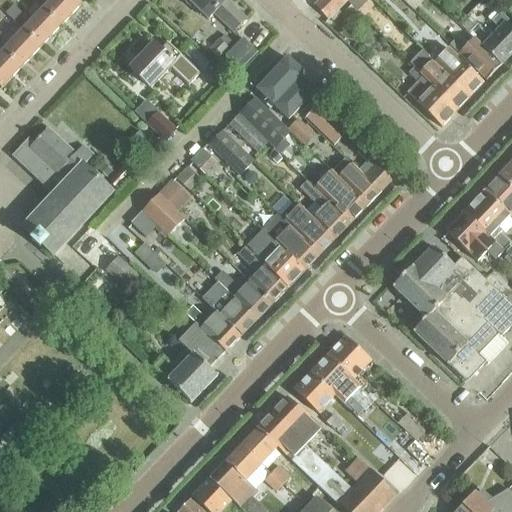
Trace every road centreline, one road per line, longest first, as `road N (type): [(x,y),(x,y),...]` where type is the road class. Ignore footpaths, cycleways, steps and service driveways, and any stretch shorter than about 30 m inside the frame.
road 1 (tertiary): [(124,511),(332,297)]
road 2 (residential): [(451,171),(272,0)]
road 3 (residential): [(472,432),(332,297)]
road 4 (residential): [(0,141),(127,0)]
road 5 (tertiary): [(332,297),(451,171)]
